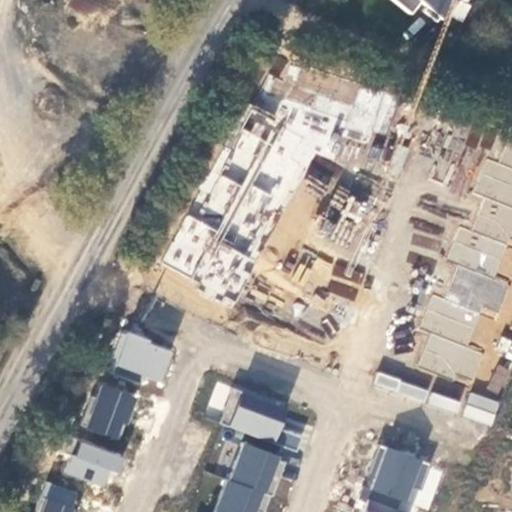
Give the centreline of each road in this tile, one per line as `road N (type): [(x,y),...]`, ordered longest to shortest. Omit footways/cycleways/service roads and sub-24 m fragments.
road 1 (tertiary): [(236,0),(81,274)]
road 2 (residential): [(197,339),(136,511)]
road 3 (tertiary): [(81,274),(0,423)]
road 4 (residential): [(197,339),(349,397)]
road 5 (residential): [(81,274),(197,339)]
road 6 (residential): [(349,397),(306,511)]
